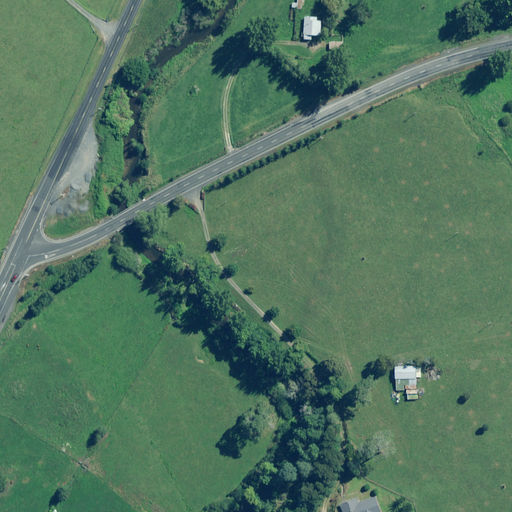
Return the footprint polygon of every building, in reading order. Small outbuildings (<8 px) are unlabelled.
[(303,0),(297,0),(297,3),(293,3),(292,8),(302,10),(303,0)] [(320,36),(321,17),(305,16),(304,40),(311,40),(312,36),(320,36)] [(342,49),(342,32),(329,33),(329,50),(342,49)] [(418,400),(417,377),(421,377),(420,367),(395,367),(395,391),(406,391),(406,400),(418,400)] [(380,511),(374,493),(340,504),(343,511),(380,511)]
